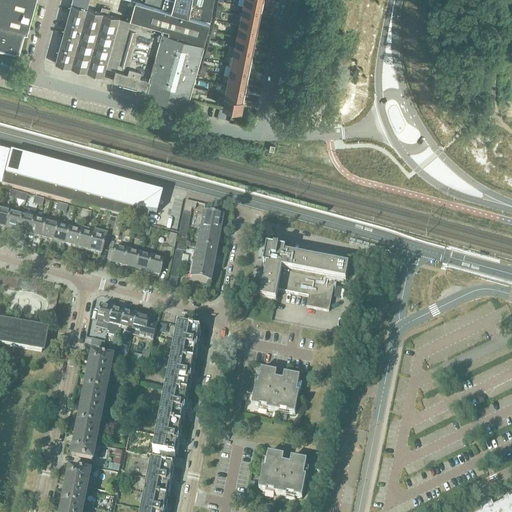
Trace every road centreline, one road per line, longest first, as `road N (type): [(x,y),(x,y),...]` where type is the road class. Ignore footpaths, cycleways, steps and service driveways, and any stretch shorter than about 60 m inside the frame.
road 1 (unclassified): [(244,223),(235,211),(0,147)]
road 2 (unclassified): [(263,136),(30,79)]
road 3 (residential): [(41,511),(87,280)]
road 4 (unclassified): [(400,327),(405,266),(244,223)]
road 5 (residential): [(187,511),(225,316)]
road 6 (unclassified): [(357,511),(400,327)]
road 7 (residential): [(225,316),(87,280)]
road 8 (secondary): [(396,144),(446,189),(511,207)]
road 9 (residential): [(265,124),(289,0)]
road 10 (unclassified): [(263,136),(386,125)]
road 11 (unclassified): [(400,327),(471,292),(511,294)]
